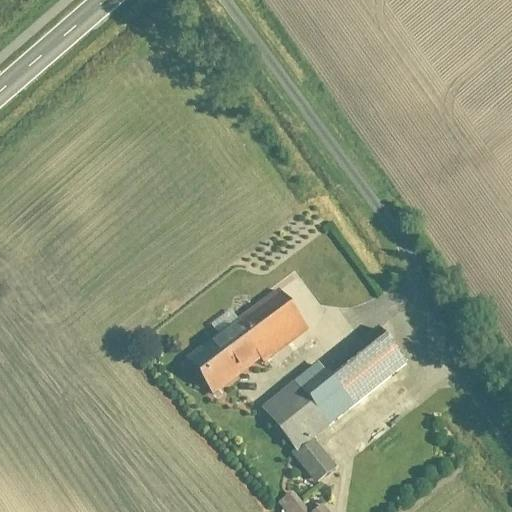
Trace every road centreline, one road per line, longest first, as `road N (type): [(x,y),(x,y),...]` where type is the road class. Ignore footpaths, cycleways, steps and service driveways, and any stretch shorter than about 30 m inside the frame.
road 1 (unclassified): [(511,451),(366,193),(222,0)]
road 2 (tertiary): [(0,95),(110,0)]
